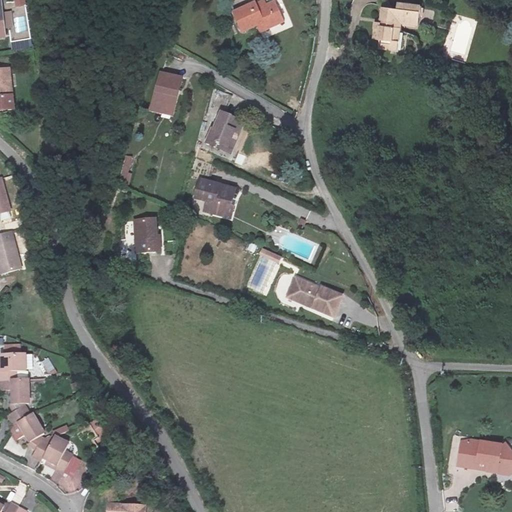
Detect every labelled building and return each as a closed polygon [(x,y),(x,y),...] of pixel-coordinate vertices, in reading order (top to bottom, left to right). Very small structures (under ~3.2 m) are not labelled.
[(9,0),(11,8),(25,6),(24,0),(9,0)] [(260,6),(234,17),(242,36),(266,26),(269,34),(287,26),(279,7),(263,13),(260,6)] [(418,32),(420,10),(396,8),(396,15),(382,14),(381,31),(374,30),(373,46),(381,47),(380,57),(394,58),(394,48),(403,49),(404,31),(418,32)] [(165,118),(174,91),(152,85),(140,121),(153,125),(156,115),(165,118)] [(0,135),(10,135),(4,96),(0,96),(0,135)] [(218,119),(224,104),(211,98),(205,114),(218,119)] [(231,147),(237,131),(216,123),(210,139),(205,137),(199,154),(220,162),(227,145),(231,147)] [(126,183),(132,158),(123,156),(117,181),(126,183)] [(229,215),(232,197),(221,196),(220,201),(214,199),(215,195),(194,191),(193,199),(206,201),(204,211),(229,215)] [(155,222),(135,222),(134,254),(154,254),(153,239),(156,239),(155,222)] [(0,246),(0,289),(18,284),(9,256),(6,245),(0,246)] [(295,282),(290,296),(304,301),(303,307),(335,318),(343,299),(322,291),(321,294),(314,292),(315,289),(295,282)] [(288,301),(303,307),(304,301),(290,296),(288,301)] [(48,375),(55,373),(50,358),(44,360),(48,375)] [(0,384),(13,384),(16,384),(16,376),(25,376),(26,360),(1,360),(2,377),(0,376),(0,384)] [(29,385),(16,384),(13,384),(13,407),(29,408),(29,385)] [(13,427),(17,425),(28,421),(23,411),(21,413),(20,412),(8,418),(13,427)] [(28,421),(17,425),(28,445),(41,438),(32,419),(28,421)] [(58,439),(53,447),(46,460),(59,468),(58,471),(66,476),(74,460),(66,456),(70,447),(58,439)] [(44,463),(46,460),(53,447),(46,442),(43,447),(41,446),(35,457),(44,463)] [(453,472),(463,473),(466,458),(478,460),(475,471),(508,477),(510,461),(497,459),(498,454),(468,448),(467,452),(458,450),(453,472)] [(466,458),(463,473),(507,482),(508,477),(475,471),(478,460),(466,458)]
